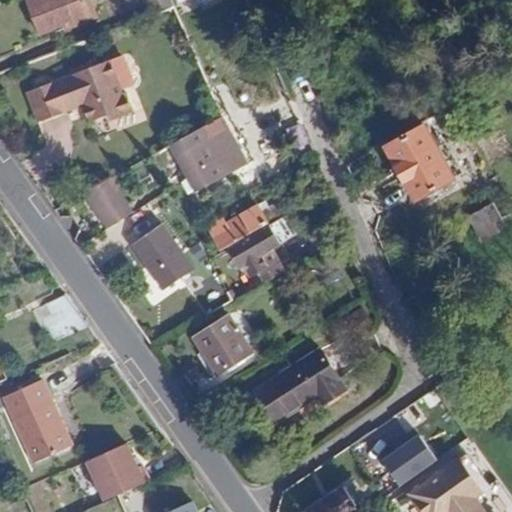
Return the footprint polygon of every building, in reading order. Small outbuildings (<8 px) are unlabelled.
[(30,0),(29,0),(38,30),(74,19),(77,24),(96,16),(91,0),(30,0)] [(174,6),(171,0),(143,0),(150,15),(174,6)] [(389,38),(373,47),(383,68),(400,58),(389,38)] [(383,68),(373,47),(362,53),(373,73),(383,68)] [(104,62),(22,93),(33,124),(71,110),(70,107),(76,104),(83,122),(101,116),(104,122),(127,113),(121,94),(116,95),(104,62)] [(172,146),(222,119),(221,116),(170,143),(172,146)] [(246,165),(222,119),(172,146),(195,191),(246,165)] [(424,128),(387,148),(416,199),(452,178),(424,128)] [(234,173),(243,193),(259,186),(250,166),(234,173)] [(112,178),(84,192),(107,226),(132,210),(112,178)] [(227,215),(212,224),(224,246),(280,214),(274,201),(261,208),(258,203),(230,219),(227,215)] [(472,215),(478,230),(500,219),(494,205),(472,215)] [(500,219),(478,230),(484,242),(506,231),(500,219)] [(161,221),(131,242),(161,286),(192,266),(161,221)] [(283,241),(273,222),(231,247),(241,265),(246,262),(254,275),(281,260),(275,246),(283,241)] [(84,317),(67,293),(31,307),(43,334),(84,317)] [(201,349),(215,370),(216,371),(249,350),(226,315),(193,337),(201,349)] [(319,346),(254,390),(274,420),(316,394),(321,402),(345,386),(319,346)] [(195,353),(209,373),(215,370),(201,349),(195,353)] [(43,378),(4,395),(33,459),(71,442),(43,378)] [(388,497),(439,461),(421,435),(370,471),(388,497)] [(150,482),(132,443),(86,465),(104,504),(150,482)] [(491,511),(481,499),(487,495),(458,457),(409,494),(421,511),(491,511)] [(306,506),(309,511),(359,511),(370,506),(355,479),(306,506)] [(199,511),(195,502),(172,511),(199,511)]
